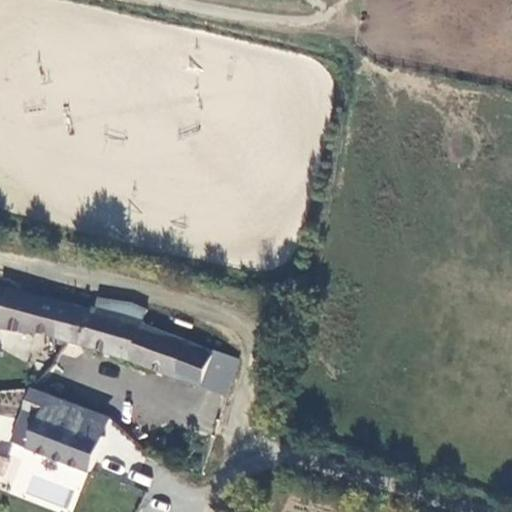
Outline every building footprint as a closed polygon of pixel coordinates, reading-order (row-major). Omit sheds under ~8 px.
[(170,363),(230,386),(246,349),(224,339),(220,342),(190,327),(148,309),(129,305),(105,299),(68,291),(19,277),(16,285),(6,314),(6,319),(45,329),(47,324),(123,345),(170,363)] [(0,312),(6,314),(16,285),(0,281),(0,312)] [(107,281),(105,299),(129,305),(132,289),(120,284),(107,281)] [(10,384),(0,383),(0,407),(13,408),(14,384),(10,384)] [(45,383),(38,402),(52,407),(112,430),(120,411),(45,383)] [(38,402),(26,433),(24,438),(38,445),(52,407),(38,402)] [(112,430),(52,407),(38,445),(99,468),(112,430)] [(120,411),(112,430),(99,468),(101,468),(93,489),(126,501),(134,480),(145,450),(154,424),(120,411)]
